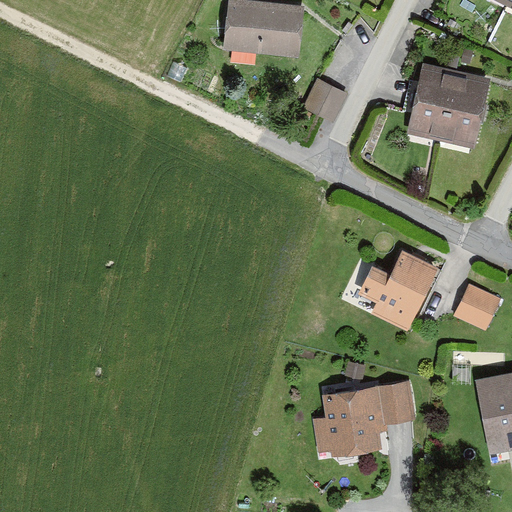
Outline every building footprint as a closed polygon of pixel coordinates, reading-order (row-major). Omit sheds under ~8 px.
[(304,6),(246,0),(228,0),(223,47),(299,55),(304,6)] [(450,108),(459,72),(426,64),(408,132),(441,140),(450,108)] [(494,81),(459,72),(450,108),(441,140),(476,149),(494,81)] [(304,106),(335,119),(347,89),(317,77),(304,106)] [(391,273),(373,264),(358,294),(377,304),(372,315),(409,333),(440,270),(402,251),(391,273)] [(488,327),(502,294),(466,279),(452,312),(488,327)] [(369,367),(348,363),(345,382),(366,386),(369,367)] [(511,370),(474,378),(487,449),(511,444),(511,370)] [(329,421),(314,423),(318,458),(386,449),(379,391),(326,398),(329,421)]
